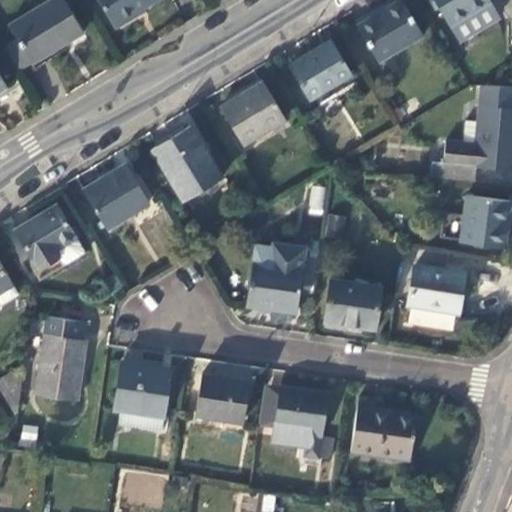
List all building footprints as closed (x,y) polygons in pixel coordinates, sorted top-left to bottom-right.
[(166,0),(94,0),(93,1),(114,37),(169,3),(166,0)] [(482,0),(430,0),(452,35),(490,12),(482,0)] [(57,5),(7,36),(15,49),(1,58),(16,84),(81,45),(57,5)] [(399,10),(357,35),(379,71),(421,46),(399,10)] [(330,51),(289,75),(309,109),(350,84),(330,51)] [(262,91),(219,117),(242,155),(285,129),(262,91)] [(511,118),(478,115),(476,131),(464,130),(462,153),(444,151),(442,173),(431,172),(429,187),(472,191),(473,177),(511,181),(511,118)] [(190,135),(151,158),(182,210),(221,187),(190,135)] [(125,174),(82,199),(105,238),(148,213),(125,174)] [(310,185),(308,213),(323,214),(325,186),(310,185)] [(510,211),(466,205),(459,252),(503,258),(510,211)] [(57,215),(13,241),(36,279),(34,280),(40,290),(86,262),(57,215)] [(343,224),(328,222),(324,244),(340,246),(343,224)] [(308,246),(253,240),(246,311),(300,316),(308,246)] [(463,283),(413,275),(407,316),(457,324),(463,283)] [(0,277),(0,309),(2,313),(17,305),(0,277)] [(378,296),(330,288),(323,331),(371,339),(378,296)] [(83,331),(46,325),(33,405),(75,411),(84,350),(80,349),(83,331)] [(168,380),(120,372),(112,419),(119,420),(117,433),(158,441),(168,380)] [(247,392),(199,384),(193,426),(241,433),(247,392)] [(317,468),(328,403),(264,393),(257,434),(272,437),(270,452),(303,457),(302,465),(317,468)] [(358,407),(350,461),(409,469),(415,423),(373,417),(374,409),(358,407)] [(22,424),(19,443),(35,445),(37,426),(22,424)]
